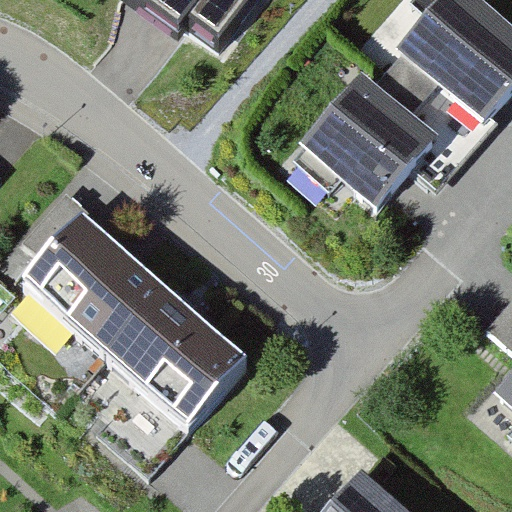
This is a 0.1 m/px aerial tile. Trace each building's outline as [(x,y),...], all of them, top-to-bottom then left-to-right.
[(108,0),(223,71),(267,0),(108,0)] [(403,69),(456,0),(400,0),(368,41),(403,69)] [(511,126),(511,33),(466,0),(465,0),(414,69),(504,137),(511,126)] [(451,157),(371,87),(312,155),(391,225),(451,157)] [(258,374),(89,236),(31,305),(201,444),(258,374)] [(0,317),(17,297),(0,281),(0,317)] [(390,511),(362,488),(341,511),(390,511)]
